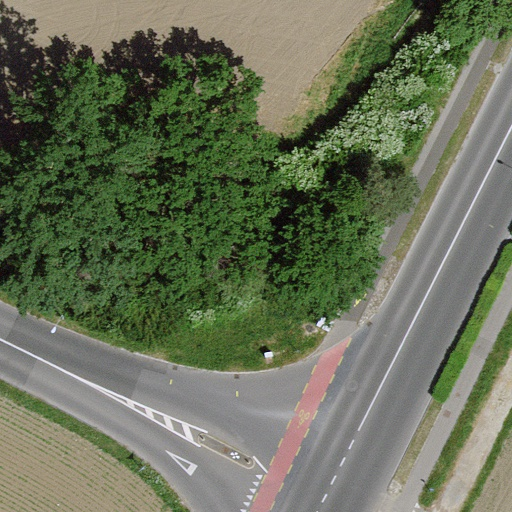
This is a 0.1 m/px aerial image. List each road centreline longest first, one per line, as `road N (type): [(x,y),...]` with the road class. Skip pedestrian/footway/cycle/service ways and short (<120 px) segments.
road 1 (secondary): [(330,502),(511,134)]
road 2 (tertiary): [(0,339),(330,502)]
road 3 (track): [(511,382),(446,511)]
